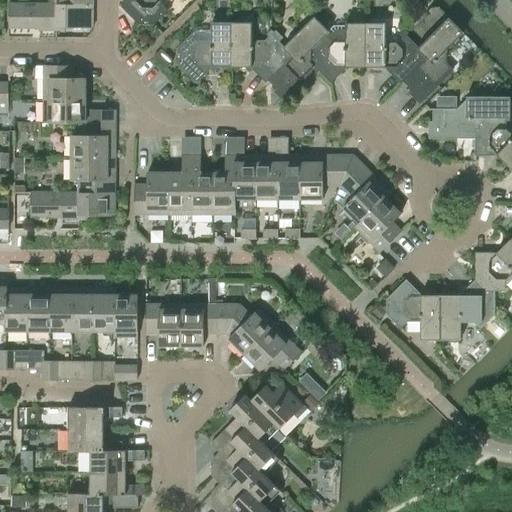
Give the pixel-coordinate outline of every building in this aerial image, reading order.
[(126,0),(120,7),(139,25),(153,25),(167,11),(160,4),(160,0),(126,0)] [(8,5),(8,28),(56,28),(56,5),(8,5)] [(56,5),(56,28),(92,28),(92,5),(82,5),(56,5)] [(280,86),(274,92),(285,103),(318,71),(318,70),(311,64),(311,49),(328,32),(314,19),(284,48),(284,63),(271,77),(280,86)] [(446,50),(462,33),(448,19),(419,48),(419,64),(405,78),(414,87),(408,92),(419,104),(452,71),(445,64),(446,50)] [(231,66),(231,24),(212,24),(212,41),(198,41),(190,34),(177,48),(176,63),(194,81),(209,66),(231,66)] [(231,24),(231,66),(252,66),(267,81),(271,77),(284,63),(284,48),(271,34),(264,42),(250,41),(250,24),(231,24)] [(343,67),(365,67),(365,24),(345,24),(345,30),(335,30),(331,34),(328,32),(311,49),(311,64),(318,70),(318,71),(328,82),(343,67)] [(419,48),(406,35),(399,42),(384,42),(384,24),(365,24),(365,67),(386,67),(401,82),(405,78),(419,64),(419,48)] [(171,63),(171,60),(161,50),(153,58),(164,70),(171,63)] [(43,101),(85,101),(85,78),(72,78),(72,66),(43,66),(43,101)] [(486,118),(505,118),(509,118),(509,99),(466,99),(456,109),(437,109),(437,122),(429,122),(429,138),(474,138),(475,129),(486,118)] [(85,101),(43,101),(43,122),(78,123),(104,123),(114,123),(114,110),(85,110),(85,101)] [(510,168),(511,166),(511,134),(505,127),(505,118),(486,118),(475,129),(474,138),(474,153),(495,153),(510,168)] [(71,158),(114,158),(114,136),(104,136),(104,123),(78,123),(78,136),(71,136),(71,158)] [(0,152),(0,168),(9,168),(9,153),(0,152)] [(191,214),(191,156),(181,156),(181,173),(169,173),(169,214),(191,214)] [(212,214),(212,173),(200,173),(200,156),(191,156),(191,214),(212,214)] [(234,199),(234,156),(225,156),(225,173),(212,173),(212,214),(234,214),(234,199)] [(256,199),(256,156),(234,156),(234,199),(256,199)] [(278,199),(278,156),(256,156),(256,199),(278,199)] [(300,199),(300,156),(278,156),(278,199),(300,199)] [(300,156),(300,199),(322,199),(322,185),(340,185),(352,156),(300,156)] [(384,198),(390,193),(352,156),(340,185),(353,197),(343,208),(359,224),(384,198)] [(14,157),(14,173),(25,173),(25,157),(14,157)] [(114,158),(71,158),(71,181),(78,181),(79,194),(104,193),(104,181),(114,181),(114,158)] [(169,214),(169,173),(146,173),(146,185),(134,185),(134,214),(169,214)] [(79,194),(30,193),(30,216),(78,216),(79,194)] [(79,194),(78,216),(114,217),(114,193),(104,193),(79,194)] [(380,252),(400,232),(392,223),(400,214),(384,198),(359,224),(355,227),(380,252)] [(0,228),(7,228),(8,228),(8,210),(0,210),(0,228)] [(241,239),(256,240),(256,229),(241,229),(241,239)] [(263,229),(263,239),(279,239),(278,229),(263,229)] [(300,240),(300,238),(300,229),(285,229),(285,239),(300,240)] [(511,241),(510,240),(495,255),(474,255),(474,280),(476,282),(485,291),(494,291),(504,291),(504,281),(511,273),(511,241)] [(440,339),(440,296),(418,296),(404,281),(386,299),(386,314),(400,328),(406,321),(420,321),(420,339),(440,339)] [(440,296),(440,339),(459,339),(459,321),(473,321),(480,328),(494,315),(494,291),(485,291),(476,282),(461,297),(440,296)] [(28,288),(7,288),(6,288),(5,324),(5,331),(27,331),(28,288)] [(28,288),(27,331),(50,331),(50,288),(28,288)] [(50,288),(50,331),(71,332),(71,288),(50,288)] [(71,288),(71,332),(93,332),(93,288),(71,288)] [(93,288),(93,332),(114,332),(115,295),(115,288),(93,288)] [(115,295),(114,332),(114,337),(137,337),(137,295),(115,295)] [(180,346),(181,305),(145,305),(145,334),(158,334),(158,346),(180,346)] [(215,334),(216,305),(181,305),(180,346),(203,346),(203,334),(215,334)] [(244,355),(273,325),(257,309),(250,316),(239,305),(216,305),(215,334),(226,334),(229,337),(228,339),(244,355)] [(273,325),(244,355),(260,371),(271,359),(283,371),(301,353),(273,325)] [(49,361),(44,361),(41,361),(42,381),(49,381),(49,361)] [(85,381),(93,381),(93,361),(84,361),(85,381)] [(137,366),(114,366),(114,379),(137,379),(137,366)] [(251,403),(277,428),(278,428),(278,429),(293,414),(300,421),(310,412),(282,384),(274,393),(266,386),(251,403)] [(235,417),(213,441),(210,444),(219,453),(230,443),(246,427),(263,443),(277,428),(251,403),(242,394),(227,410),(235,417)] [(122,407),(67,407),(67,430),(103,430),(103,418),(122,418),(122,407)] [(220,485),(231,474),(246,458),(263,474),(279,459),(263,443),(246,427),(230,443),(237,450),(211,476),(220,485)] [(89,451),(121,451),(121,442),(103,441),(103,430),(67,430),(67,452),(89,452),(89,451)] [(89,451),(89,452),(89,473),(125,473),(125,461),(144,461),(144,451),(121,451),(89,451)] [(217,511),(224,511),(231,505),(247,489),(264,506),(279,490),(263,474),(246,458),(231,474),(238,481),(212,507),(217,511)] [(125,485),(125,473),(89,473),(89,494),(89,495),(121,495),(137,495),(144,495),(144,485),(125,485)] [(270,511),(264,506),(247,489),(231,505),(238,511),(270,511)] [(137,508),(137,495),(121,495),(89,495),(89,494),(67,494),(66,511),(102,511),(103,504),(113,504),(113,508),(137,508)]
